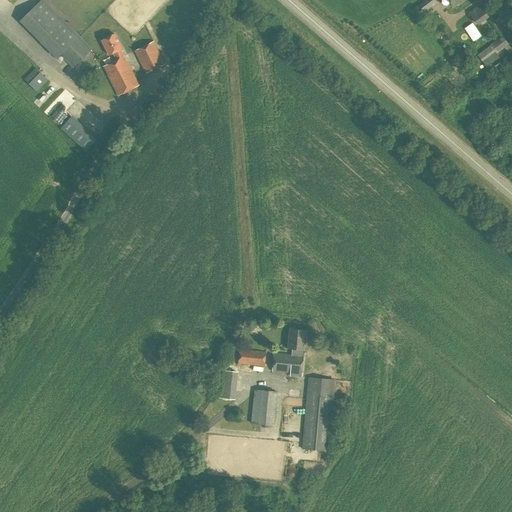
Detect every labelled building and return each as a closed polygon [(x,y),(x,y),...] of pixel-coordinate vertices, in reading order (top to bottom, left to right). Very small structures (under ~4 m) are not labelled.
[(434,0),(424,0),(419,4),(424,11),(432,5),(436,2),(434,0)] [(74,68),(92,50),(41,1),(20,22),(58,58),(61,55),(74,68)] [(478,23),(487,17),(479,6),(470,13),(478,23)] [(109,55),(113,53),(116,60),(103,67),(118,96),(139,85),(124,56),(120,50),(122,49),(115,34),(102,41),(109,55)] [(503,37),(485,50),(490,56),(495,52),(496,54),(508,45),(503,37)] [(146,74),(164,65),(153,42),(135,51),(146,74)] [(485,50),(478,55),(482,61),(490,56),(485,50)] [(37,92),(48,80),(36,68),(25,80),(37,92)] [(437,93),(445,87),(439,80),(431,86),(437,93)] [(155,97),(162,88),(156,84),(149,93),(155,97)] [(86,151),(96,140),(71,117),(61,128),(86,151)] [(304,350),(306,331),(290,329),(288,349),(292,349),(291,355),(274,353),(272,371),(290,373),(290,376),(302,377),(304,350)] [(264,366),(266,352),(240,350),(238,364),(264,366)] [(234,399),(237,372),(221,370),(219,397),(234,399)] [(309,378),(306,413),(302,449),(328,451),(334,380),(309,378)] [(273,425),(276,392),(255,390),(251,423),(273,425)]
